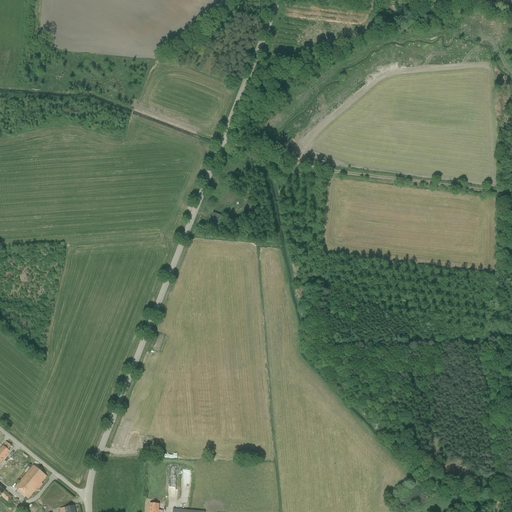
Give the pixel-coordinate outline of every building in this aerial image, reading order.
[(218,225),(221,216),(213,213),(210,222),(218,225)] [(0,462),(9,451),(3,446),(0,449),(0,462)] [(47,476),(33,465),(15,487),(18,490),(15,493),(23,499),(25,497),(28,499),(38,488),(39,489),(43,484),(41,483),(47,476)] [(0,497),(1,497),(8,502),(12,497),(5,491),(0,486),(0,497)] [(148,511),(162,511),(163,511),(159,510),(159,504),(149,503),(148,511)]
